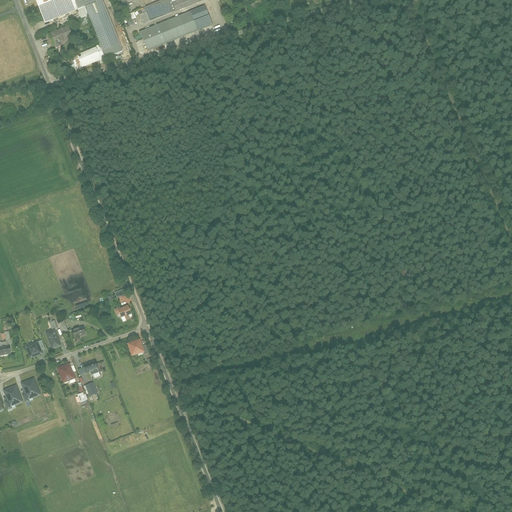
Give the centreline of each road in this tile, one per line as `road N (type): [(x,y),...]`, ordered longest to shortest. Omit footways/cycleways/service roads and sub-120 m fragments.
road 1 (track): [(169,382),(511,287)]
road 2 (track): [(169,382),(459,511)]
road 3 (residential): [(50,83),(147,325)]
road 4 (track): [(405,0),(511,237)]
road 5 (residential): [(227,36),(50,83)]
road 6 (residential): [(356,0),(227,36)]
road 7 (residential): [(147,325),(23,371)]
road 8 (unclassified): [(172,390),(221,511)]
